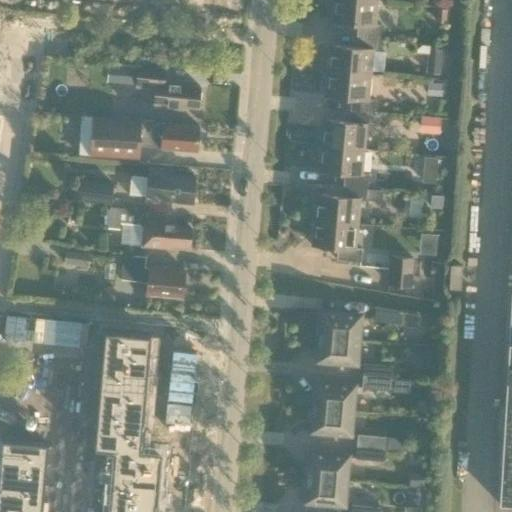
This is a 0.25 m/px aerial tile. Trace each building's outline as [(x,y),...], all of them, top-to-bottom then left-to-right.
[(375,24),(377,0),(332,0),(331,21),(357,23),(356,35),(380,37),(381,24),(375,24)] [(435,21),(446,22),(447,9),(436,8),(435,21)] [(379,50),(380,37),(356,35),(355,47),(329,45),(327,70),(371,74),(373,50),(379,50)] [(427,69),(427,73),(440,74),(440,66),(441,50),(428,49),(427,69)] [(190,81),(165,79),(166,67),(137,64),(135,85),(155,87),(154,106),(183,109),(183,105),(198,107),(200,86),(190,85),(190,81)] [(369,98),(371,74),(327,70),(324,95),(351,98),(350,110),(373,112),(375,99),(369,98)] [(444,83),(428,82),(427,95),(443,96),(444,83)] [(372,125),(373,112),(350,110),(349,122),(322,120),(320,145),(364,148),(366,124),(372,125)] [(90,142),(90,155),(137,158),(138,136),(162,138),(161,147),(197,150),(199,125),(155,122),(155,119),(92,116),(90,142)] [(439,132),(440,118),(421,117),(420,131),(439,132)] [(362,172),(364,148),(320,145),(318,170),(344,172),(343,184),(367,186),(368,173),(362,172)] [(431,156),(421,168),(431,177),(441,165),(431,156)] [(171,200),(193,202),(195,174),(173,172),(173,169),(149,166),(145,201),(170,203),(171,200)] [(78,200),(111,204),(113,182),(80,178),(78,200)] [(366,200),(367,186),(343,184),(342,197),(315,194),(313,219),(357,223),(359,199),(366,200)] [(432,195),(431,207),(441,207),(442,196),(432,195)] [(142,209),(110,206),(108,226),(120,227),(120,222),(141,224),(142,209)] [(355,248),(357,223),(313,219),(311,245),(337,247),(336,259),(360,261),(361,248),(355,248)] [(168,244),(189,246),(191,227),(174,226),(175,222),(143,220),(141,244),(167,246),(168,244)] [(423,249),(439,251),(441,232),(425,230),(423,249)] [(73,264),(75,251),(66,250),(64,263),(73,264)] [(146,294),(182,297),(185,269),(145,266),(146,257),(126,255),(124,280),(147,282),(146,294)] [(388,285),(412,286),(414,257),(390,255),(388,285)] [(460,289),(461,265),(450,265),(449,289),(460,289)] [(511,273),(501,464),(498,503),(511,503),(511,273)] [(372,319),(400,324),(402,311),(374,306),(372,319)] [(319,336),(359,339),(361,314),(321,311),(319,336)] [(104,331),(102,351),(148,355),(150,335),(104,331)] [(357,365),(359,339),(319,336),(317,361),(357,365)] [(37,347),(35,359),(46,360),(47,347),(37,347)] [(432,367),(433,349),(418,348),(416,366),(432,367)] [(63,349),(61,362),(79,363),(80,350),(63,349)] [(102,351),(100,370),(146,374),(148,355),(102,351)] [(363,375),(392,377),(393,365),(364,362),(363,375)] [(100,370),(99,389),(145,393),(146,374),(100,370)] [(390,390),(392,377),(363,375),(362,387),(390,390)] [(313,407),(353,410),(355,385),(315,382),(313,407)] [(99,389),(97,408),(143,412),(145,393),(99,389)] [(351,435),(353,410),(313,407),(311,432),(351,435)] [(97,408),(95,427),(141,431),(143,412),(97,408)] [(95,427),(94,446),(113,448),(139,450),(141,431),(95,427)] [(357,445),(386,448),(387,436),(358,433),(357,445)] [(404,437),(387,436),(386,447),(403,449),(404,437)] [(4,439),(2,460),(48,463),(50,444),(4,439)] [(384,461),(386,448),(357,445),(355,458),(384,461)] [(113,448),(112,468),(159,472),(161,452),(139,450),(113,448)] [(307,477),(347,481),(349,456),(309,452),(307,477)] [(2,460),(0,479),(46,482),(48,463),(2,460)] [(112,468),(110,487),(157,491),(159,472),(112,468)] [(424,473),(410,472),(410,485),(424,485),(424,473)] [(345,506),(347,481),(307,477),(305,502),(345,506)] [(0,479),(0,482),(0,498),(45,502),(46,482),(0,479)] [(110,487),(108,506),(156,510),(157,491),(110,487)] [(0,498),(0,511),(43,511),(45,502),(0,498)]
